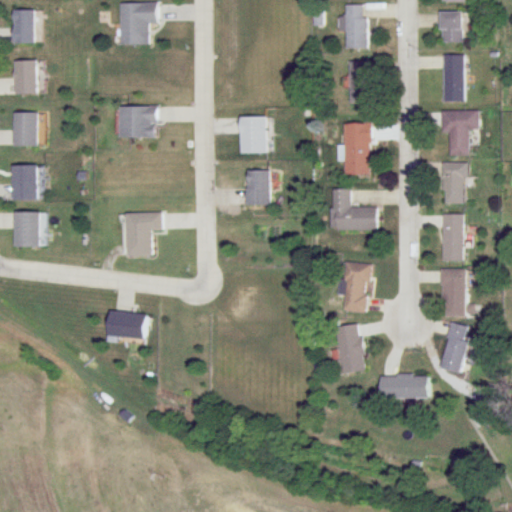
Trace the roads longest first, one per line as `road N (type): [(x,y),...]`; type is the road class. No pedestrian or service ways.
road 1 (residential): [(201,0),(207,254),(200,285),(30,270),(0,260)]
road 2 (residential): [(410,283),(408,0)]
